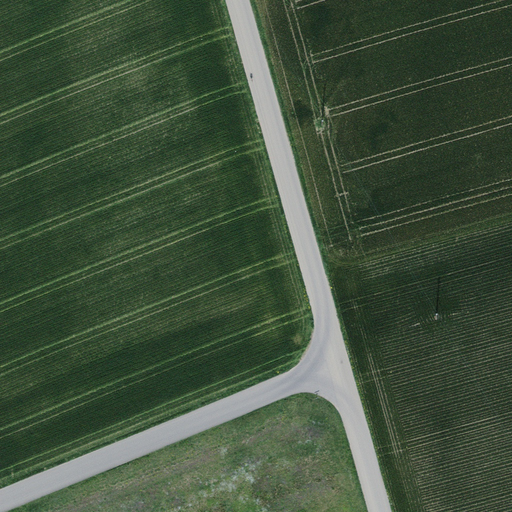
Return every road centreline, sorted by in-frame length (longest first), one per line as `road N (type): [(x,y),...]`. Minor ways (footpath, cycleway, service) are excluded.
road 1 (unclassified): [(236,0),(336,360)]
road 2 (unclassified): [(336,360),(0,498)]
road 3 (unclassified): [(336,360),(379,511)]
